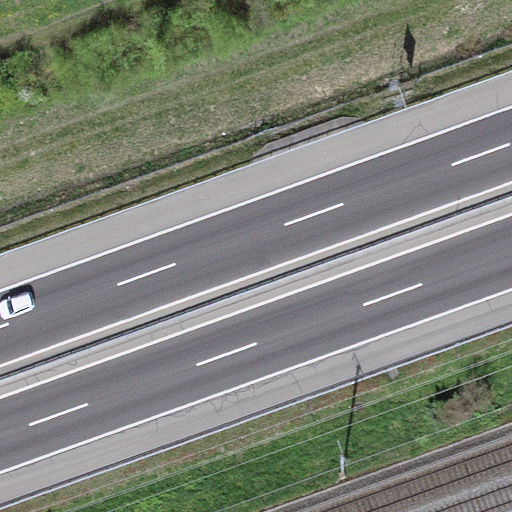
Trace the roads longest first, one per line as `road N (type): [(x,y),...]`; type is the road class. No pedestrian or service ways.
road 1 (motorway): [(511,151),(0,336)]
road 2 (motorway): [(0,445),(511,262)]
